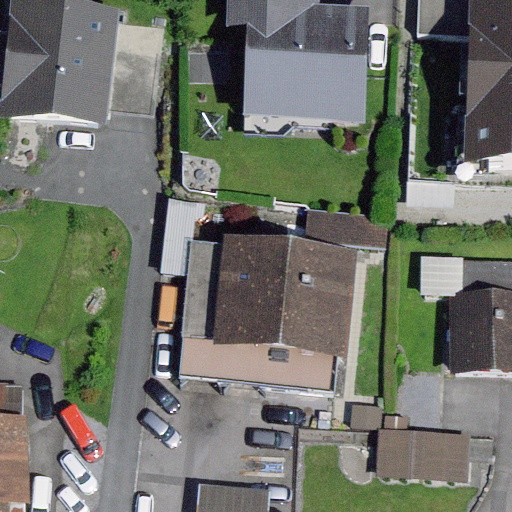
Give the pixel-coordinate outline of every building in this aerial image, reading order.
[(368,14),(314,13),(314,0),(238,0),(237,34),(255,34),(253,123),(366,125),(368,14)] [(430,0),(429,35),(478,37),(479,0),(430,0)] [(511,0),(479,0),(478,37),(473,176),(511,177),(511,0)] [(130,26),(14,16),(3,138),(119,148),(130,26)] [(355,248),(229,244),(226,351),(352,355),(355,248)] [(511,292),(445,291),(444,363),(511,363),(511,292)] [(0,511),(26,511),(31,419),(0,417),(0,511)] [(467,436),(396,435),(395,471),(466,472),(467,436)] [(285,511),(286,487),(220,484),(218,511),(285,511)]
